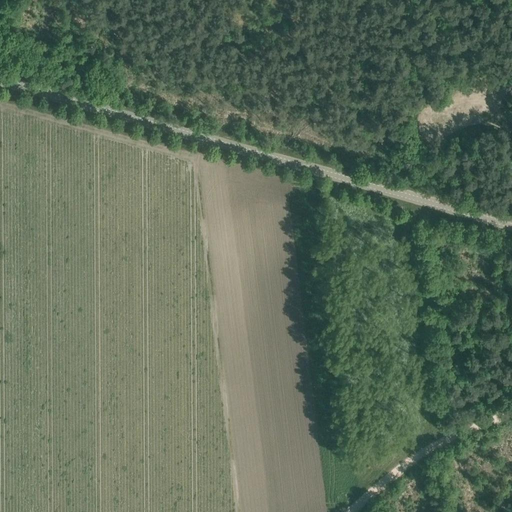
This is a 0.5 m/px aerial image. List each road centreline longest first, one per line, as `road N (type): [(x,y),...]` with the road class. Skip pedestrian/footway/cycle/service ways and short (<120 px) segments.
road 1 (tertiary): [(0,81),(511,226)]
road 2 (track): [(354,511),(429,445),(511,408)]
